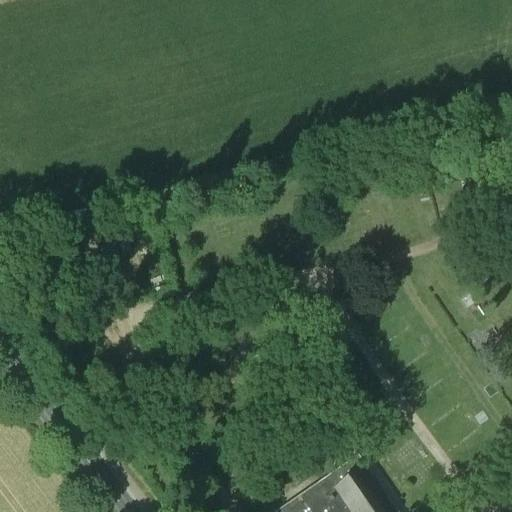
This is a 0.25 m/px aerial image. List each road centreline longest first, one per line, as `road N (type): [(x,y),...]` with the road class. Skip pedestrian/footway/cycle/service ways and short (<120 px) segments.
road 1 (track): [(511,95),(0,232)]
road 2 (secondary): [(0,343),(126,511)]
